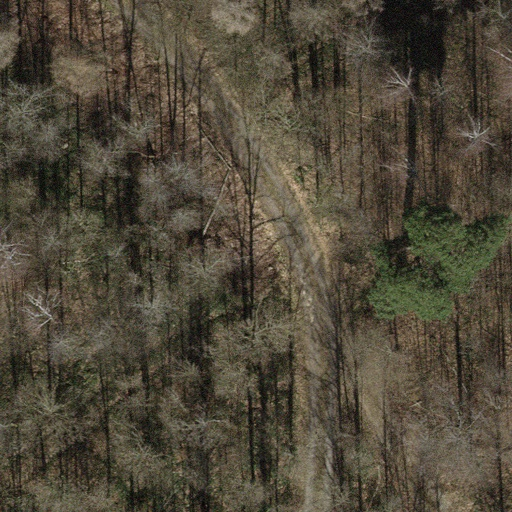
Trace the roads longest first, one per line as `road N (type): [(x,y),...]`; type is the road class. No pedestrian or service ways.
road 1 (track): [(136,0),(242,113),(331,282),(416,475),(443,511)]
road 2 (track): [(303,511),(331,282)]
